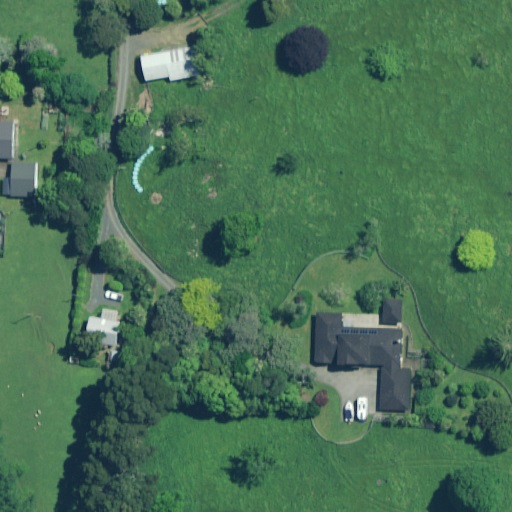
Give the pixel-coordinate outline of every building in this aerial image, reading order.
[(204,77),(199,47),(142,57),(147,87),(204,77)] [(13,124),(0,123),(0,159),(12,160),(13,124)] [(34,198),(35,165),(12,164),(10,197),(34,198)] [(402,302),(386,301),(385,324),(401,325),(402,302)] [(117,347),(120,322),(117,322),(119,313),(104,311),(103,320),(89,318),(86,342),(117,347)] [(339,364),(338,366),(369,367),(369,365),(382,366),(380,410),(409,411),(410,370),(400,370),(402,331),(342,328),(342,315),(317,314),(316,363),(339,364)]
